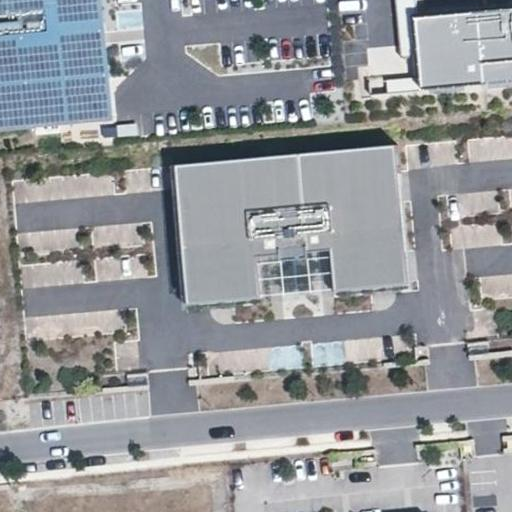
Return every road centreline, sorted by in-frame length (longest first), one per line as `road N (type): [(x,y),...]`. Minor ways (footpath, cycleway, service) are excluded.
road 1 (residential): [(511,399),(0,448)]
road 2 (unknown): [(447,270),(426,190),(511,178)]
